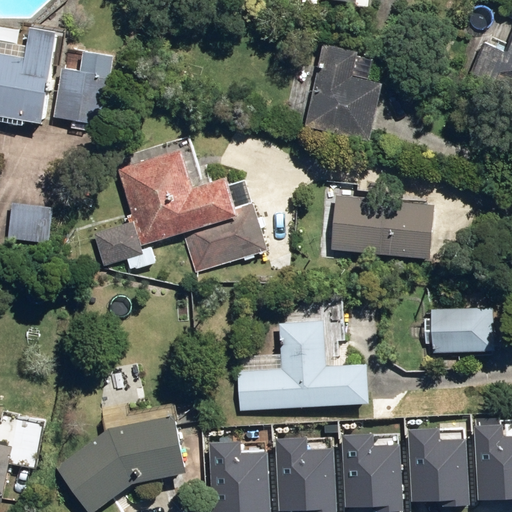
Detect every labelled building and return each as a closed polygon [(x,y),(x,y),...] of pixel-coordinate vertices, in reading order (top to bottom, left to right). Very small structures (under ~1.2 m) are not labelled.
[(511,25),(501,52),(480,43),(460,88),(511,110),(511,25)] [(0,45),(0,113),(37,118),(54,120),(58,120),(59,108),(64,56),(65,51),(67,33),(24,27),(21,48),(0,45)] [(302,123),(361,136),(370,137),(381,86),(371,84),(377,56),(319,44),(302,123)] [(187,246),(194,271),(264,251),(244,180),(189,191),(177,151),(117,168),(133,222),(93,233),(103,270),(187,246)] [(433,201),(338,196),(335,245),(430,250),(433,201)] [(433,302),(433,353),(498,354),(498,303),(433,302)] [(343,410),(369,409),(370,368),(328,367),(328,360),(328,356),(329,323),(286,322),(285,357),(240,357),(241,410),(331,409),(343,410)] [(372,469),(372,460),(389,460),(389,428),(326,430),(327,461),(335,461),(334,511),(385,511),(384,469),(372,469)] [(94,511),(134,480),(180,478),(181,434),(112,433),(60,469),(89,511),(94,511)] [(0,494),(14,497),(25,441),(0,435),(0,494)]
